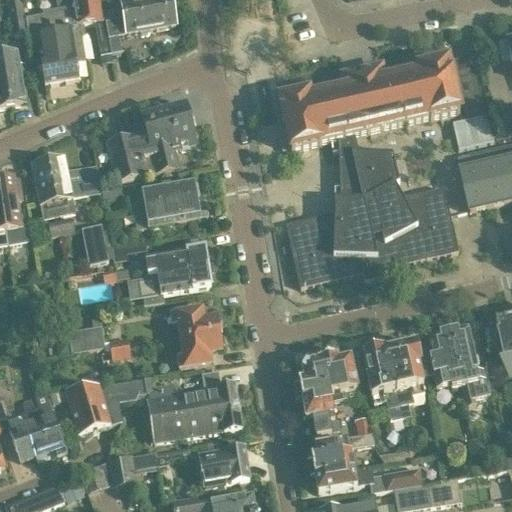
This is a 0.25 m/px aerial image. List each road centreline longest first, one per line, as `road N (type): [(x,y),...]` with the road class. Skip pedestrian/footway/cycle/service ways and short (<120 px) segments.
road 1 (residential): [(261,340),(241,192),(212,64)]
road 2 (residential): [(261,340),(511,282)]
road 3 (residential): [(0,145),(212,64)]
road 4 (residential): [(290,511),(261,340)]
road 5 (residential): [(338,23),(472,0)]
road 6 (residential): [(0,491),(115,446)]
